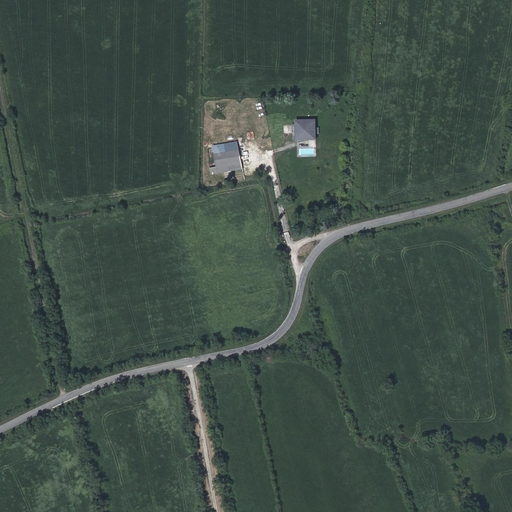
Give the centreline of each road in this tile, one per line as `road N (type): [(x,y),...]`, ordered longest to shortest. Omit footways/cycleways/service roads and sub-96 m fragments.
road 1 (tertiary): [(0,429),(106,380),(267,342),(289,324),(312,258),(335,236),(511,187)]
road 2 (track): [(60,399),(0,89)]
road 3 (track): [(187,362),(216,511)]
